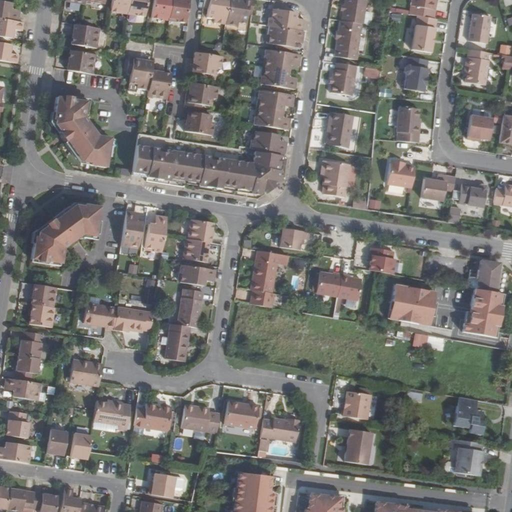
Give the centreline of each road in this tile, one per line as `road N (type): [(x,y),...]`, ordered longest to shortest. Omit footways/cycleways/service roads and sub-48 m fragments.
road 1 (residential): [(302,0),(314,6),(316,28),(287,217)]
road 2 (residential): [(287,217),(511,251)]
road 3 (residential): [(21,174),(237,210)]
road 4 (residential): [(511,164),(446,146),(444,83),(458,0)]
road 5 (residential): [(41,0),(21,174)]
road 6 (residential): [(212,373),(237,210)]
road 7 (residential): [(212,373),(323,394),(318,435)]
road 8 (residential): [(0,467),(112,484),(116,511)]
road 9 (residential): [(21,174),(0,306)]
